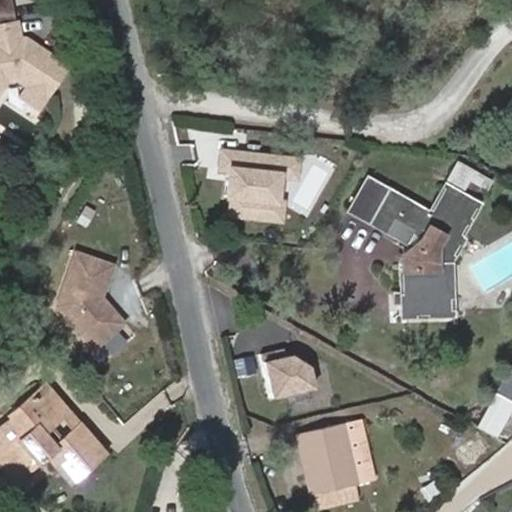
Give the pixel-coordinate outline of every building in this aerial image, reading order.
[(0,81),(5,74),(23,86),(14,98),(30,108),(59,67),(20,40),(11,41),(10,28),(0,28),(0,81)] [(511,97),(502,115),(511,120),(511,97)] [(298,156),(219,149),(217,173),(223,173),(219,216),(279,221),(281,200),(276,199),(278,178),(296,180),(298,156)] [(366,178),(348,210),(411,245),(398,255),(400,315),(450,313),(449,300),(448,262),(460,240),(458,239),(490,179),(456,161),(428,212),(366,178)] [(110,265),(76,253),(58,303),(94,345),(121,322),(99,296),(110,265)] [(320,363),(302,352),(297,353),(296,345),(273,350),(283,394),(325,385),(320,363)] [(246,356),(250,373),(268,368),(265,352),(246,356)] [(511,370),(508,368),(495,392),(511,401),(511,370)] [(45,385),(27,400),(50,428),(44,433),(53,442),(76,421),(45,385)] [(50,428),(27,400),(8,417),(10,419),(0,427),(0,464),(14,480),(43,455),(68,482),(103,452),(76,421),(53,442),(44,433),(50,428)] [(373,415),(296,434),(299,448),(304,447),(311,479),(306,480),(310,495),(388,477),(373,415)] [(458,432),(485,444),(490,434),(463,422),(458,432)] [(443,466),(452,481),(475,466),(465,451),(443,466)]
